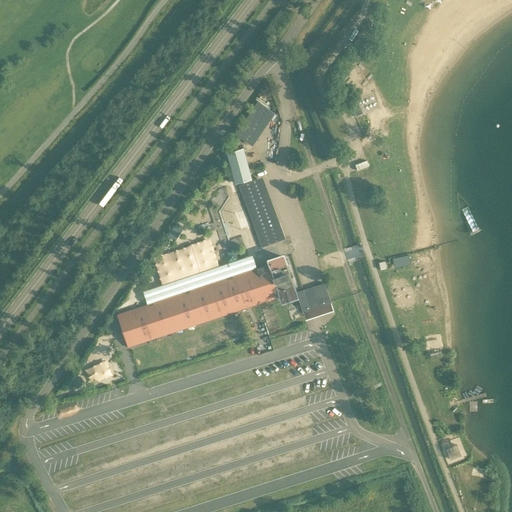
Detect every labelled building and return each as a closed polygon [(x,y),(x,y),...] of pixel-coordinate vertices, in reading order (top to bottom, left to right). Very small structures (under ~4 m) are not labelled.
[(357,101),(351,103),(356,116),(362,113),(357,101)] [(275,115),(257,102),(234,135),(252,148),(275,115)] [(334,121),(334,130),(345,129),(344,120),(334,121)] [(252,181),(244,150),(227,154),(236,186),(252,181)] [(368,166),(366,161),(355,165),(357,170),(368,166)] [(285,241),(263,178),(239,187),(261,249),(285,241)] [(168,236),(173,240),(182,226),(177,223),(168,236)] [(208,240),(191,244),(198,272),(213,268),(213,265),(220,263),(213,237),(208,239),(208,240)] [(393,258),(395,266),(410,262),(408,254),(393,258)] [(269,264),(117,314),(128,347),(280,297),(280,298),(296,293),(296,292),(284,257),(268,262),(269,264)] [(137,295),(146,292),(143,283),(134,286),(137,295)] [(325,283),(311,287),(318,306),(331,302),(325,283)] [(303,292),(303,290),(296,292),(296,293),(302,311),(309,309),(303,292)] [(77,388),(84,383),(79,377),(73,382),(77,388)]
